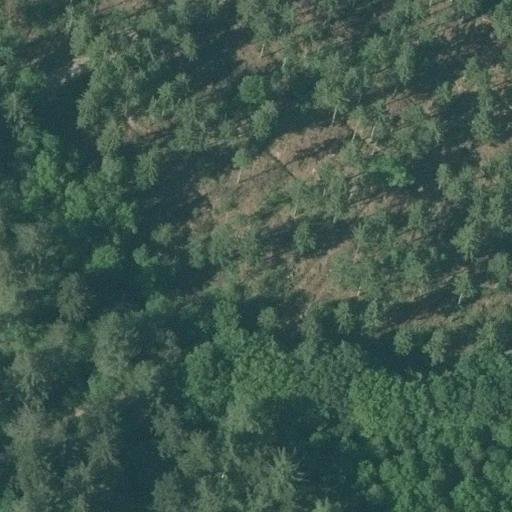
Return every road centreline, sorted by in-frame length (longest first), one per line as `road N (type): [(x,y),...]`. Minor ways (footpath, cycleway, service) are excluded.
road 1 (track): [(0,456),(135,397),(252,391),(406,403),(438,397),(511,352)]
road 2 (track): [(0,108),(214,0)]
